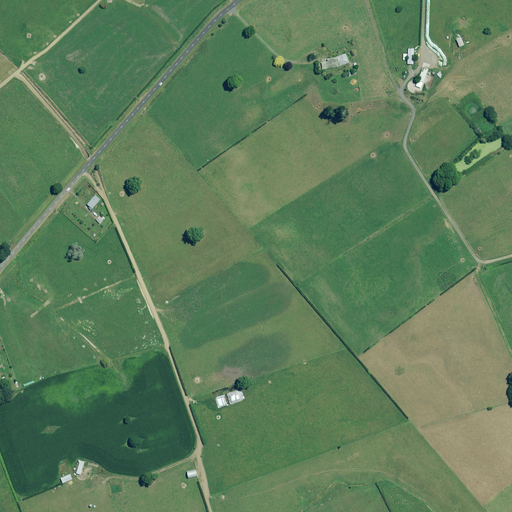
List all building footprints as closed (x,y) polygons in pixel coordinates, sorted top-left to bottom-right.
[(321,62),(323,69),(339,67),(349,63),(346,54),(337,58),(328,59),(328,61),(321,62)] [(418,80),(423,82),(427,72),(423,70),(423,72),(421,72),(418,80)] [(100,200),(95,195),(87,204),(90,207),(89,208),(91,210),(100,200)] [(84,462),(80,460),(79,460),(78,461),(79,464),(76,473),(81,475),(84,462)] [(197,476),(196,470),(187,472),(189,478),(197,476)] [(72,479),(70,474),(61,478),(63,483),(72,479)]
